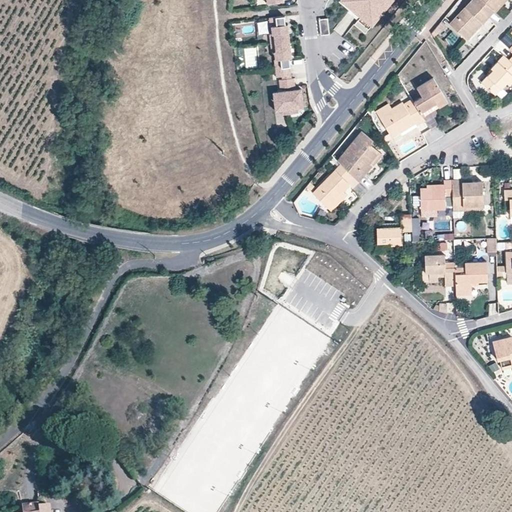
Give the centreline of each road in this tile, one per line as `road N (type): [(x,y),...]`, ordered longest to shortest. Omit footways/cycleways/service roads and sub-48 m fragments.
road 1 (residential): [(0,444),(56,384),(115,276),(124,267),(190,261),(188,245)]
road 2 (tertiary): [(0,199),(95,234),(188,245)]
road 3 (tertiary): [(340,117),(432,0)]
road 4 (residential): [(511,17),(457,79),(482,123)]
road 5 (residential): [(434,151),(394,177),(336,235)]
